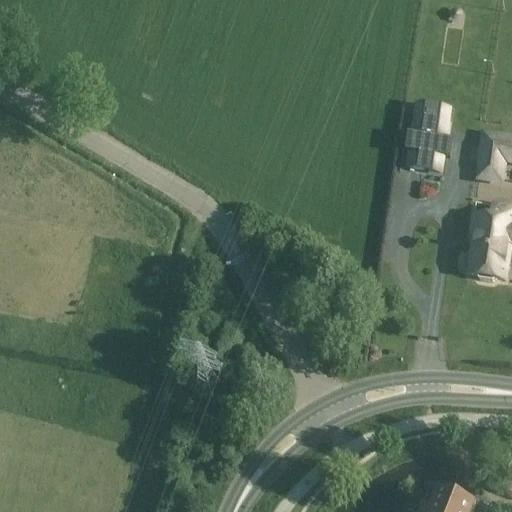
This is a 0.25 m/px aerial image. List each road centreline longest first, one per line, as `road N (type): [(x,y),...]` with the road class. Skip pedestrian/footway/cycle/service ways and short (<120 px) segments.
road 1 (unclassified): [(0,82),(209,211),(322,403)]
road 2 (tertiary): [(511,386),(396,378),(322,403)]
road 3 (tertiary): [(334,425),(402,401),(511,399)]
road 4 (tertiary): [(322,403),(275,435),(244,473),(227,511)]
road 5 (tertiary): [(242,511),(272,470),(334,425)]
